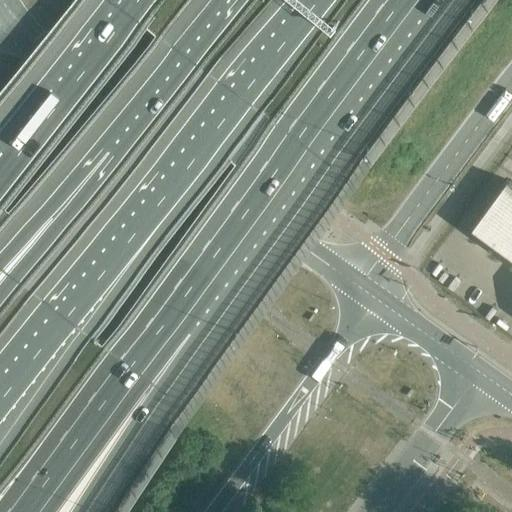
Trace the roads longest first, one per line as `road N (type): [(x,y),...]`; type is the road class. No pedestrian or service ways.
road 1 (motorway): [(0,410),(314,0)]
road 2 (secondary): [(360,288),(92,90),(7,8)]
road 3 (motorway): [(179,310),(410,0)]
road 4 (motorway): [(212,511),(374,297)]
road 5 (unclassified): [(360,288),(511,81)]
road 6 (motorway): [(31,511),(179,310)]
road 7 (motorway): [(79,511),(158,388),(179,310)]
road 8 (motorway): [(125,0),(0,157)]
road 9 (motorway): [(113,143),(0,288)]
road 10 (motorway): [(228,0),(113,143)]
road 11 (secondary): [(376,511),(479,373)]
road 12 (motorway): [(113,143),(0,268)]
road 13 (secondary): [(479,373),(374,297)]
